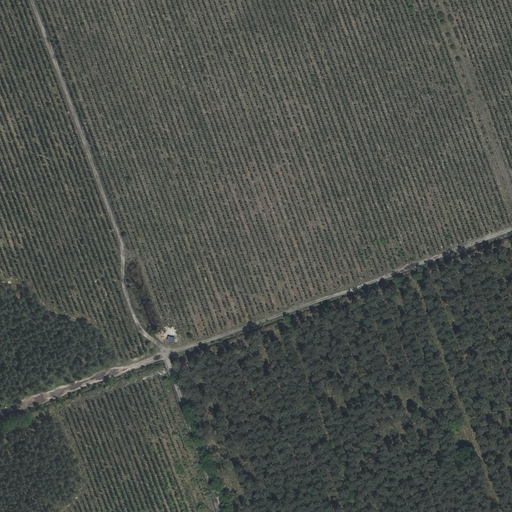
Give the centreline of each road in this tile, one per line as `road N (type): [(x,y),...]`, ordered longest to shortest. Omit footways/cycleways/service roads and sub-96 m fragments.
road 1 (track): [(0,417),(511,229)]
road 2 (track): [(32,0),(121,242),(122,283),(134,317),(167,356)]
road 3 (track): [(224,511),(167,356)]
